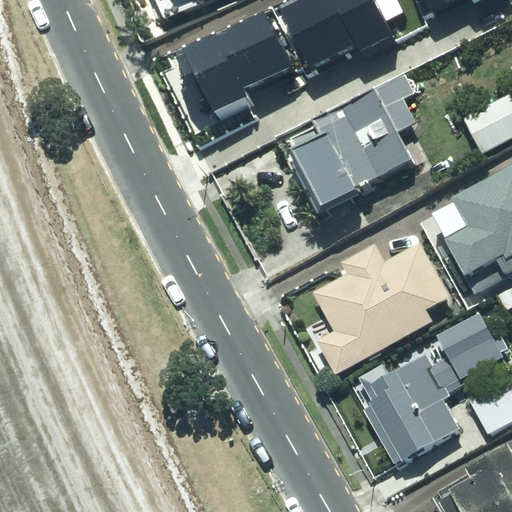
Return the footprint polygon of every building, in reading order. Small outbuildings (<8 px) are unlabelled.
[(164,0),(171,15),(205,0),(164,0)] [(384,0),(319,0),(285,19),(314,71),(366,43),(372,55),(405,37),(384,0)] [(431,0),(438,13),(462,0),(477,0),(480,4),(487,0),(431,0)] [(274,20),(185,63),(209,110),(220,105),(226,118),(256,103),(250,92),(298,69),(274,20)] [(329,150),(296,166),(324,223),(365,203),(362,197),(418,170),(404,141),(425,130),(402,83),(317,126),(329,150)] [(511,148),(511,96),(461,124),(482,164),(511,148)] [(511,182),(496,192),(493,186),(446,214),(462,242),(443,253),(476,308),(511,286),(511,182)] [(331,384),(429,328),(424,319),(451,304),(421,251),(389,270),(378,252),(342,273),(346,279),(313,298),(336,337),(312,351),(331,384)] [(388,362),(356,380),(402,463),(466,428),(449,397),(462,389),(459,382),(511,352),(511,347),(491,310),(443,336),(452,352),(436,361),(430,351),(393,371),(388,362)] [(511,422),(511,372),(474,394),(496,432),(511,422)] [(511,511),(511,469),(505,457),(463,479),(469,491),(433,509),(434,511),(511,511)]
